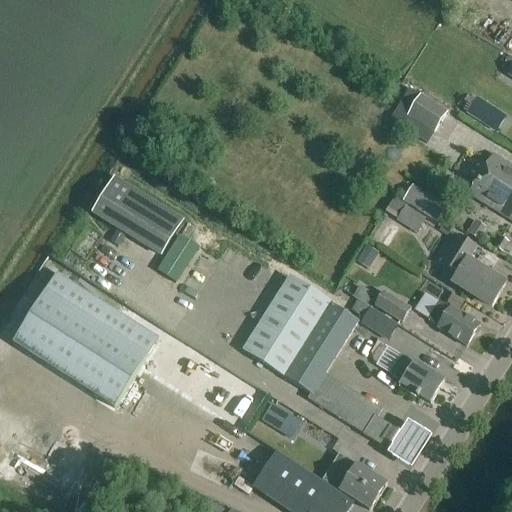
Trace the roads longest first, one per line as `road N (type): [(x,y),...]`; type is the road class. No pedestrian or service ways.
road 1 (track): [(0,267),(169,0)]
road 2 (unclassified): [(404,511),(511,342)]
